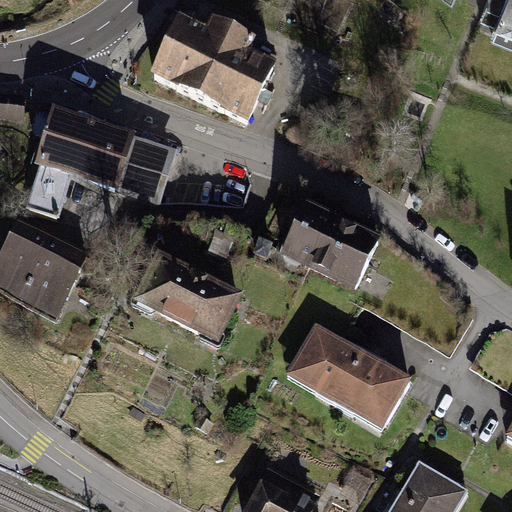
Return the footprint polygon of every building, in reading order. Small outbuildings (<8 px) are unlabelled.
[(437,0),(456,13),(460,0),(437,0)] [(511,0),(493,0),(481,33),(511,45),(511,0)] [(179,28),(155,81),(250,124),(273,72),(248,61),(255,46),(213,28),(207,41),(179,28)] [(24,100),(0,98),(0,120),(22,122),(24,100)] [(58,220),(73,176),(157,204),(173,157),(57,119),(27,209),(58,220)] [(378,241),(308,209),(286,256),(355,289),(378,241)] [(86,262),(16,226),(0,256),(0,294),(55,323),(86,262)] [(240,299),(158,260),(131,314),(213,354),(240,299)] [(416,402),(318,342),(284,398),(381,458),(416,402)] [(463,511),(469,503),(420,474),(397,511),(463,511)] [(327,511),(328,510),(264,479),(248,511),(327,511)]
